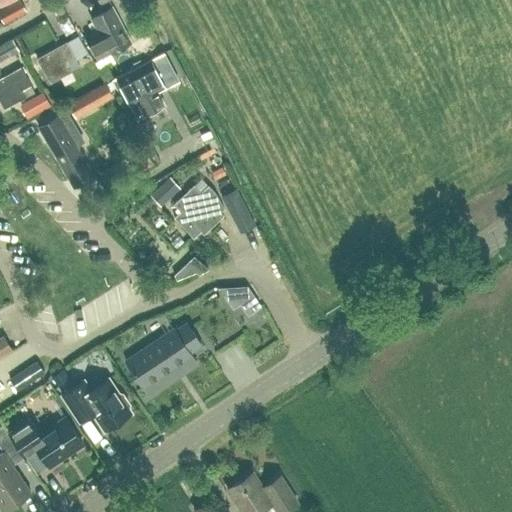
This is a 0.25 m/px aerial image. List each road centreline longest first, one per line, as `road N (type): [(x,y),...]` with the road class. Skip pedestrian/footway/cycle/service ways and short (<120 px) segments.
road 1 (tertiary): [(82,511),(308,360)]
road 2 (tertiary): [(308,360),(511,225)]
road 3 (residential): [(155,299),(73,350),(49,351),(30,335),(0,262)]
road 4 (residential): [(155,299),(238,267),(250,271),(308,360)]
road 5 (residential): [(199,144),(81,216)]
